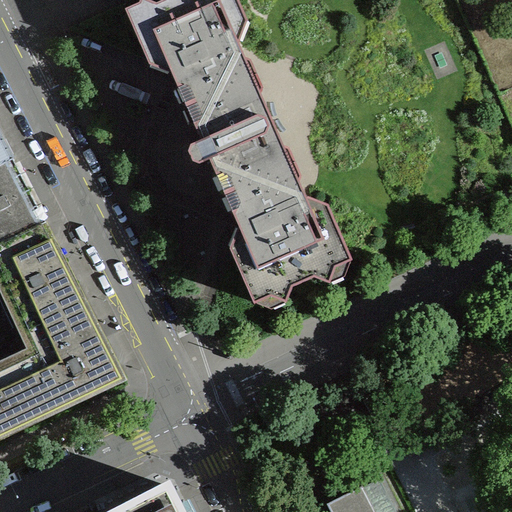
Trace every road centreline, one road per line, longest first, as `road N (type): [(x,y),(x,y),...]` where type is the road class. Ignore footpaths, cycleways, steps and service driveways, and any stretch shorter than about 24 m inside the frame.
road 1 (tertiary): [(0,31),(196,413)]
road 2 (residential): [(511,261),(196,413)]
road 3 (residential): [(196,413),(0,504)]
